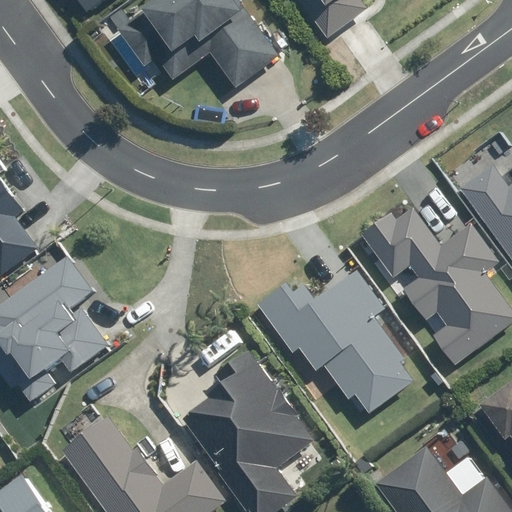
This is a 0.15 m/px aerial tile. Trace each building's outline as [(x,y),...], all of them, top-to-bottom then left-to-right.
[(109,0),(81,0),(90,13),(109,0)] [(280,59),(238,0),(159,0),(128,23),(173,88),(213,61),(234,91),(280,59)] [(296,0),(327,41),(367,12),(357,0),(296,0)] [(468,180),(459,186),(511,259),(511,154),(498,135),(457,165),(468,180)] [(3,277),(38,251),(17,218),(24,213),(0,180),(0,274),(3,277)] [(462,235),(428,188),(361,237),(393,280),(410,268),(420,281),(403,294),(424,323),(437,314),(447,328),(434,337),(455,366),(511,325),(511,304),(492,276),(501,269),(472,228),(462,235)] [(0,369),(29,408),(103,353),(105,356),(117,347),(83,302),(92,295),(65,259),(0,308),(0,369)] [(299,283),(257,311),(288,357),(297,351),(313,375),(323,369),(346,403),(355,397),(368,416),(420,381),(377,317),(383,312),(356,272),(312,302),(299,283)] [(316,443),(249,349),(226,366),(235,378),(221,388),(237,407),(205,406),(183,421),(248,511),(283,511),(299,501),(278,471),(316,443)] [(511,385),(482,408),(511,449),(511,385)] [(90,405),(60,428),(72,444),(63,451),(110,511),(218,511),(229,504),(198,463),(166,488),(110,415),(102,420),(90,405)] [(486,480),(472,459),(446,476),(429,450),(375,485),(392,511),(511,511),(490,478),(486,480)] [(48,511),(25,481),(0,499),(0,505),(4,511),(48,511)]
